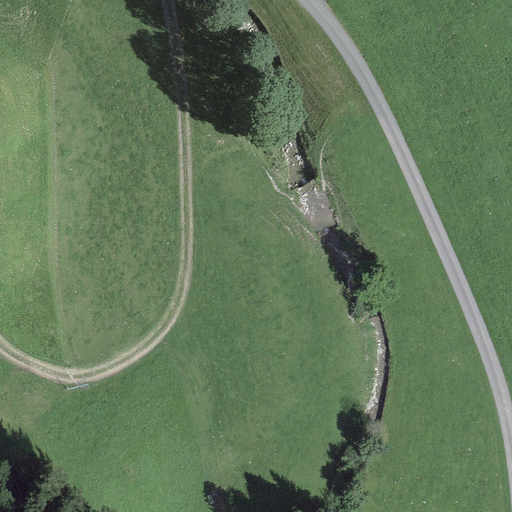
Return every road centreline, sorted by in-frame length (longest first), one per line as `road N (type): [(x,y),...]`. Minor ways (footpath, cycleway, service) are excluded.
road 1 (unclassified): [(308,0),(348,50),(388,123),(492,362),(511,439)]
road 2 (track): [(166,0),(185,246),(182,289),(151,341)]
road 3 (track): [(0,346),(56,375),(114,367),(151,341)]
